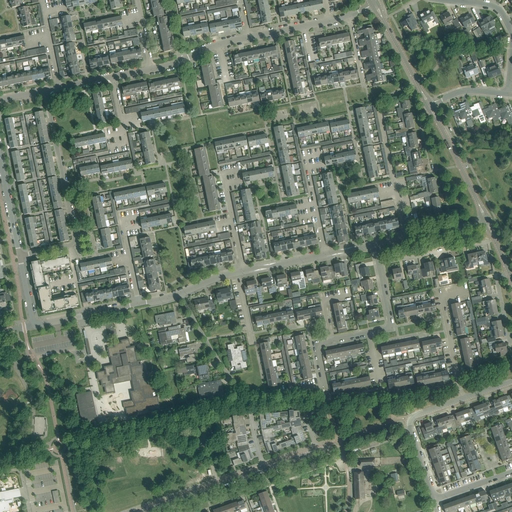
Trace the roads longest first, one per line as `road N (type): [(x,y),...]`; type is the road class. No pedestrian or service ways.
road 1 (residential): [(45,90),(74,239),(19,255)]
road 2 (residential): [(434,499),(409,419),(463,398)]
road 3 (residential): [(140,511),(264,468)]
road 4 (residential): [(241,404),(180,293)]
